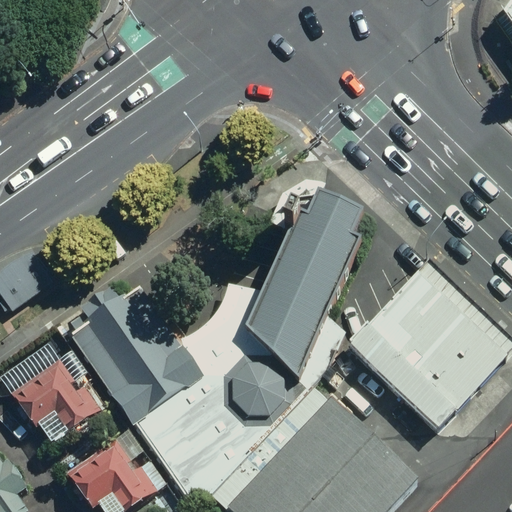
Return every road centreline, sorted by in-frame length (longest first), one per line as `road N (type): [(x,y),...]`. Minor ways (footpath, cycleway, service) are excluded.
road 1 (primary): [(0,203),(289,0)]
road 2 (primary): [(294,0),(383,70),(511,198)]
